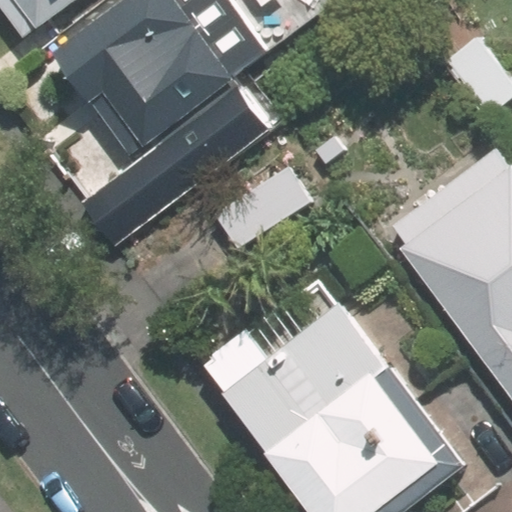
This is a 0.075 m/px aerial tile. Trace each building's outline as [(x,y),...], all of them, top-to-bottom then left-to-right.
[(6,0),(33,34),(77,0),(6,0)] [(279,127),(249,86),(362,0),(119,0),(36,63),(79,119),(102,102),(144,158),(88,201),(122,246),(279,127)] [(511,101),(511,56),(462,0),(429,0),(412,16),(498,114),(511,101)] [(511,139),(399,221),(511,376),(511,139)] [(291,164),(223,211),(249,249),(317,202),(291,164)] [(329,274),(216,354),(326,511),(404,511),(476,461),(352,285),(342,292),(329,274)]
